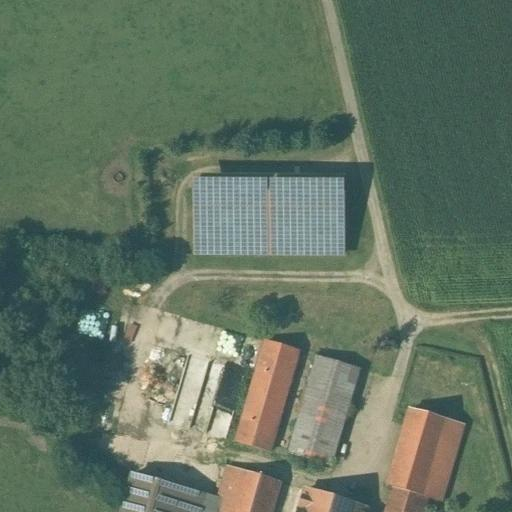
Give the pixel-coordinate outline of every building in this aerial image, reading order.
[(340,184),(195,183),(194,257),(340,258),(340,184)] [(299,350),(267,340),(236,443),(267,451),(299,350)] [(179,392),(176,400),(196,406),(210,360),(165,346),(154,385),(179,392)] [(358,367),(319,355),(286,454),(329,465),(358,367)] [(464,424),(411,409),(387,487),(395,488),(386,511),(422,511),(427,498),(439,502),(464,424)] [(269,511),(281,482),(245,473),(232,511),(269,511)] [(198,511),(203,495),(134,474),(122,511),(198,511)] [(305,491),(298,511),(363,511),(365,509),(305,491)]
